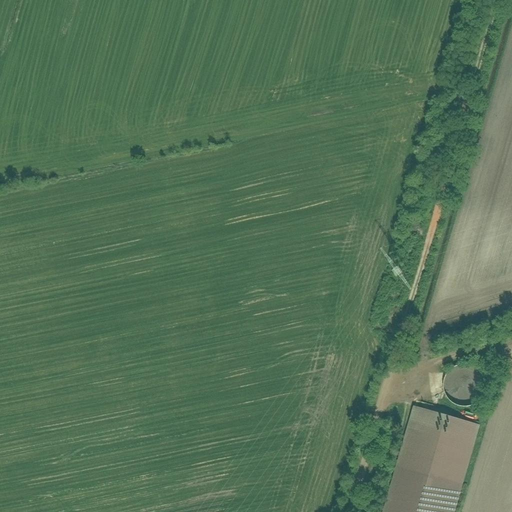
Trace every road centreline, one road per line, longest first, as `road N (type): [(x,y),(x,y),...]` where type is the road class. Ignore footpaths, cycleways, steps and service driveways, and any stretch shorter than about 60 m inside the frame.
road 1 (unclassified): [(345,511),(425,248)]
road 2 (track): [(425,248),(497,0)]
